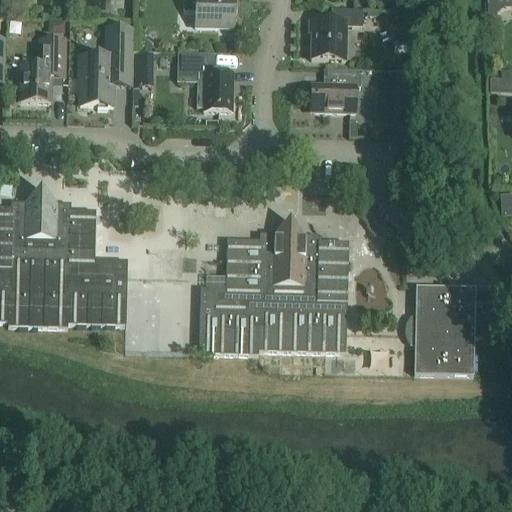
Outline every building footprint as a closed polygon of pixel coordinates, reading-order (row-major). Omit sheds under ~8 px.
[(195,15),(195,31),(233,32),(234,3),(208,2),(208,0),(183,0),(183,15),(195,15)] [(311,63),(343,64),(343,31),(361,31),(362,14),(331,13),(331,25),(312,25),(311,63)] [(97,113),(107,114),(107,111),(112,111),(113,80),(130,80),(131,33),(106,32),(105,53),(109,53),(109,61),(78,60),(78,79),(80,79),(79,110),(97,111),(97,113)] [(65,45),(40,44),(39,68),(21,68),(20,106),(50,107),(51,82),(64,82),(65,45)] [(203,116),(231,117),(232,77),(213,76),(214,64),(190,63),(189,86),(204,87),(203,116)] [(313,116),(355,117),(355,91),(360,91),(360,74),(323,73),(323,90),(314,90),(313,116)] [(0,327),(8,327),(8,331),(67,333),(67,329),(125,330),(126,264),(94,263),(96,214),(76,214),(56,213),(56,209),(41,191),(25,206),(25,213),(0,212),(0,327)] [(367,225),(367,228),(376,237),(386,227),(375,215),(365,205),(356,213),(367,225)] [(305,245),(306,239),(290,223),(274,238),(274,245),(227,244),(226,292),(204,292),(204,308),(200,308),(199,358),(259,359),(259,355),(330,356),(346,357),(348,246),(305,245)] [(415,338),(414,378),(474,380),(476,291),(416,289),(415,329),(410,329),(410,338),(415,338)]
